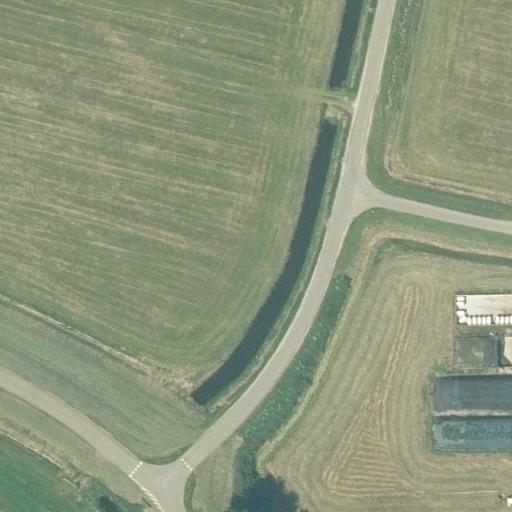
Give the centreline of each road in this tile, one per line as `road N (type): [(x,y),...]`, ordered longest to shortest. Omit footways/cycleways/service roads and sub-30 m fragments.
road 1 (unclassified): [(157,498),(253,398),(299,330),(319,285),(386,0)]
road 2 (tertiary): [(157,498),(86,428),(0,376)]
